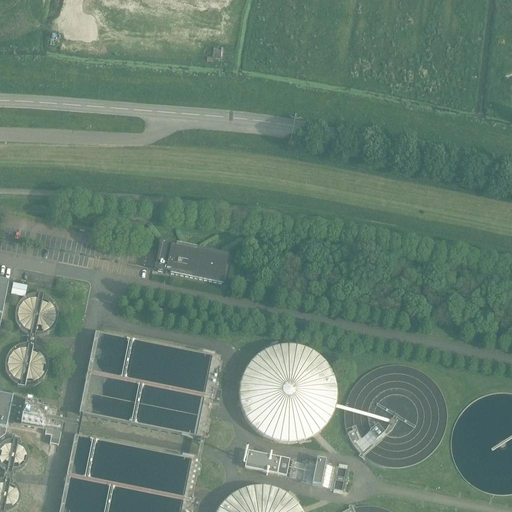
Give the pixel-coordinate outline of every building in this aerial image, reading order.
[(171,248),(172,245),(160,243),(154,272),(166,274),(166,272),(170,272),(170,275),(222,286),(228,257),(176,246),(175,249),(171,248)] [(246,283),(252,284),(254,273),(248,271),(246,283)] [(14,283),(11,292),(25,295),(28,286),(14,283)] [(0,427),(6,429),(13,397),(0,394),(0,324),(8,286),(0,284),(0,427)] [(60,314),(59,310),(58,306),(56,302),(53,299),(50,296),(47,295),(43,293),(39,293),(35,293),(31,294),(27,296),(24,299),(22,302),(20,305),(18,309),(18,313),(18,317),(19,321),(21,325),(24,328),(27,331),(30,333),(33,334),(38,335),(43,334),(46,334),(50,331),(53,329),(56,326),(58,322),(59,319),(60,314)] [(49,370),(50,366),(49,362),(48,358),(46,354),(44,351),(41,348),(37,346),(33,345),(29,344),(25,344),(21,345),(17,347),(14,349),(11,352),(9,356),(7,359),(6,363),(6,367),(7,371),(9,375),(11,379),(14,382),(17,384),(21,386),(25,387),(29,387),(33,387),(37,385),(40,384),(43,381),(46,378),(48,374),(49,370)] [(335,403),(335,397),(335,392),(334,386),(333,380),(331,375),(328,370),(325,365),(321,361),(317,357),(312,354),(307,351),(302,349),(296,347),(290,347),(285,346),(279,347),(273,348),(268,350),(262,352),(258,355),(253,359),(249,363),(245,367),(242,372),(240,378),(238,383),(237,389),(236,394),(237,400),(237,406),(239,411),(241,417),(244,422),(247,427),(251,431),(255,435),(260,438),(265,441),(270,443),(276,444),(282,445),(287,445),(293,445),(299,444),(304,442),(309,439),(314,436),(319,433),(323,429),(327,424),(330,419),(332,414),(334,409),(335,403)] [(51,437),(50,441),(59,443),(64,415),(16,405),(12,425),(45,432),(44,436),(51,437)] [(31,459),(31,456),(31,453),(30,450),(29,447),(27,445),(24,443),(22,442),(19,441),(16,440),(12,440),(9,441),(7,443),(4,444),(2,447),(1,449),(0,450),(0,462),(1,464),(3,467),(5,469),(7,471),(10,472),(13,473),(16,473),(19,472),(22,471),(25,469),(27,467),(29,465),(30,462),(31,459)] [(286,477),(289,462),(245,453),(242,468),(286,477)] [(322,488),(327,463),(317,461),(312,486),(322,488)] [(25,497),(25,494),(24,491),(22,488),(20,485),(18,484),(15,482),(12,481),(9,480),(5,480),(2,481),(0,482),(0,511),(15,511),(16,511),(19,510),(22,507),(23,504),(24,501),(25,497)] [(300,511),(299,509),(295,504),(291,500),(286,497),(281,494),(276,492),(270,490),(265,489),(259,489),(253,490),(248,491),(242,492),(237,495),(232,498),(227,501),(223,505),(219,509),(217,511),(300,511)]
